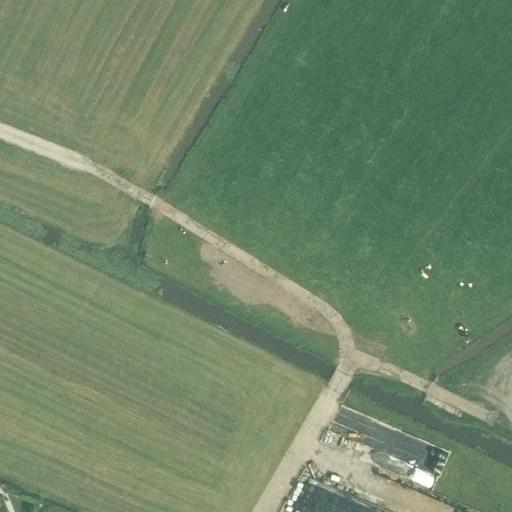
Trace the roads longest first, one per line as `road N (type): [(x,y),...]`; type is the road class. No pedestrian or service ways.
road 1 (track): [(486,418),(351,362),(340,328),(316,305),(83,164),(0,130)]
road 2 (track): [(351,362),(265,511)]
